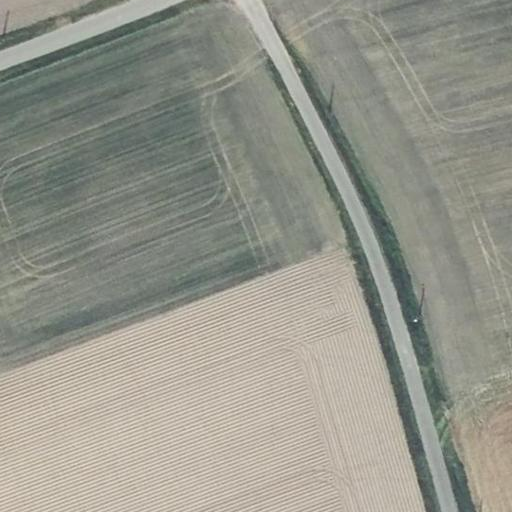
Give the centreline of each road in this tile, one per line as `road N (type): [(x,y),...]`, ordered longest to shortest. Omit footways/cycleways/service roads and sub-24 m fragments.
road 1 (unclassified): [(245,0),(280,55),(364,234),(451,511)]
road 2 (unclassified): [(0,58),(150,0)]
